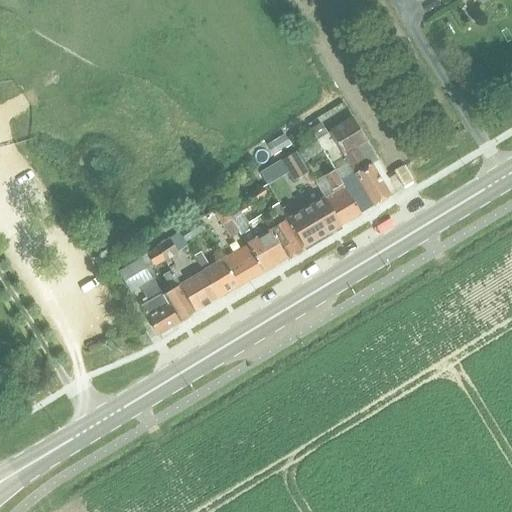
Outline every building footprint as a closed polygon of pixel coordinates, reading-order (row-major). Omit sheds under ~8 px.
[(339,181),(358,213),(372,206),(388,196),(369,163),(376,159),(351,118),(328,132),(353,173),(339,181)] [(320,123),(310,129),(317,139),(327,133),(320,123)] [(284,134),(270,143),(277,153),(290,145),(284,134)] [(280,160),(293,182),(306,173),(294,152),(280,160)] [(324,199),(339,225),(358,213),(339,181),(333,170),(323,176),(333,194),(324,199)] [(252,205),(266,196),(260,186),(245,196),(252,205)] [(324,199),(287,220),(302,247),(339,225),(324,199)] [(259,219),(283,259),(302,247),(287,220),(278,204),(271,207),(276,217),(268,222),(265,216),(259,219)] [(229,221),(221,206),(212,212),(221,226),(229,221)] [(283,259),(259,219),(248,226),(241,213),(240,211),(230,217),(242,234),(240,235),(246,245),(245,245),(261,272),(283,259)] [(195,221),(177,233),(184,243),(202,232),(195,221)] [(186,247),(184,243),(177,233),(154,247),(155,248),(163,261),(164,262),(177,254),(176,253),(186,247)] [(245,245),(220,260),(226,270),(236,287),(261,272),(245,245)] [(163,261),(155,248),(144,255),(153,268),(163,261)] [(106,250),(91,260),(98,270),(113,260),(106,250)] [(236,287),(226,270),(220,260),(207,268),(199,255),(194,258),(201,271),(218,298),(236,287)] [(177,323),(161,296),(138,259),(117,271),(129,291),(138,285),(148,301),(140,306),(141,308),(157,335),(177,323)] [(195,312),(178,285),(169,271),(161,276),(169,291),(161,296),(177,323),(195,312)] [(218,298),(201,271),(178,285),(195,312),(218,298)]
